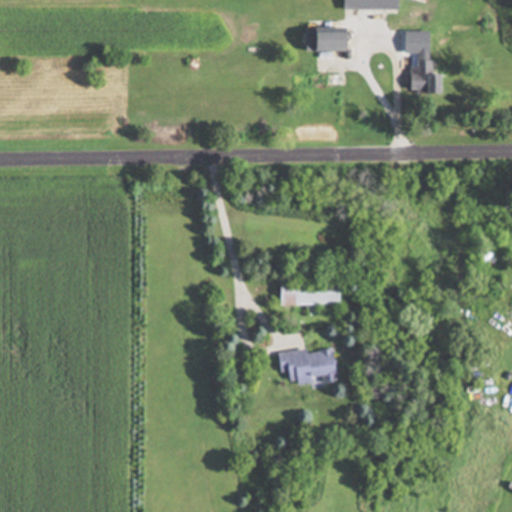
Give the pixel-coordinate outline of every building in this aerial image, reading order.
[(340,30),(300,30),(300,50),(340,50),(340,30)] [(425,30),(399,30),(399,53),(425,53),(425,30)] [(434,72),(428,72),(428,62),(406,62),(406,93),(434,93),(434,72)] [(334,305),(334,280),(277,280),(277,305),(334,305)] [(274,354),(276,373),(283,372),(285,386),(333,380),(328,347),(274,354)]
